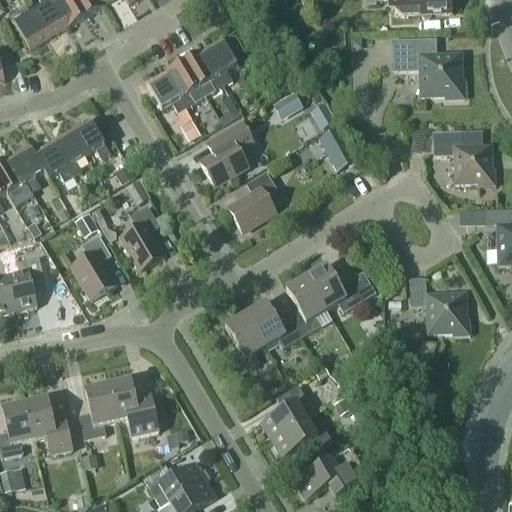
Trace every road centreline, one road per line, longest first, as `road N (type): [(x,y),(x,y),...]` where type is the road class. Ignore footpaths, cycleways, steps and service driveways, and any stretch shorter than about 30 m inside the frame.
road 1 (residential): [(230,281),(103,72)]
road 2 (residential): [(264,511),(174,362),(153,343)]
road 3 (residential): [(373,205),(405,258),(427,258),(449,244),(415,191),(403,187)]
road 4 (residential): [(230,281),(253,276),(373,205)]
road 5 (residential): [(153,343),(124,335),(0,361)]
road 6 (tertiary): [(485,511),(492,433),(511,384)]
